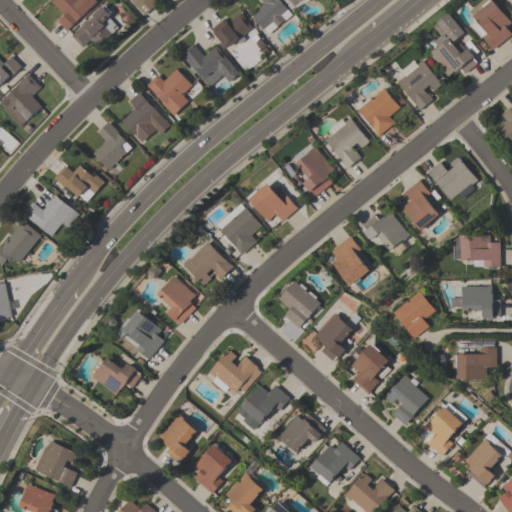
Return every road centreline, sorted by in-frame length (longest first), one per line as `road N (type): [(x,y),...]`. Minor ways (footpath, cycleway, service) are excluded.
road 1 (residential): [(92,511),(121,450),(190,353),(285,257),(511,72)]
road 2 (primary): [(34,382),(134,247),(189,188),(372,38)]
road 3 (primary): [(374,0),(215,131),(121,224),(72,287)]
road 4 (residential): [(231,312),(464,511)]
road 5 (residential): [(0,191),(197,0)]
road 6 (residential): [(0,361),(191,511)]
road 7 (residential): [(0,5),(89,98)]
